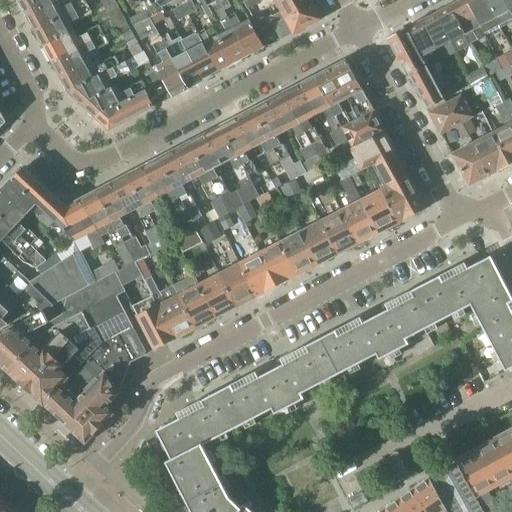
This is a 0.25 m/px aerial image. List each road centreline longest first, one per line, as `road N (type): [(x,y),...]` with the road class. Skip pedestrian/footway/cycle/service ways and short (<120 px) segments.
road 1 (residential): [(456,217),(179,373),(66,499)]
road 2 (residential): [(41,116),(71,160),(100,164),(354,30)]
road 3 (residential): [(456,217),(354,30)]
